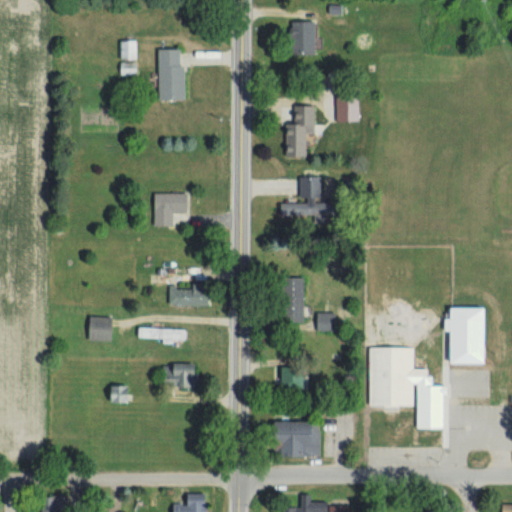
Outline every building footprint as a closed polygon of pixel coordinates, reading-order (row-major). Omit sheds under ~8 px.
[(320,53),(320,20),(297,20),(297,53),(320,53)] [(141,60),(141,40),(121,40),(121,60),(141,60)] [(162,49),(162,99),(189,99),(189,49),(162,49)] [(141,62),(122,62),(122,74),(141,74),(141,62)] [(340,93),(340,121),(363,121),(363,93),(340,93)] [(290,157),(315,157),(315,106),(290,106),(290,157)] [(321,216),(322,177),(300,176),(300,203),(283,202),(283,215),(321,216)] [(192,192),(157,193),(157,227),(178,226),(178,212),(193,212),(192,192)] [(92,285),(121,285),(121,271),(92,271),(92,285)] [(215,306),(215,285),(171,285),(171,306),(215,306)] [(309,324),(309,303),(290,303),(290,324),(309,324)] [(457,310),(491,310),(491,365),(457,365),(457,330),(449,330),(449,319),(457,319),(457,310)] [(319,331),(341,331),(341,312),(319,312),(319,331)] [(90,341),(117,341),(117,317),(90,317),(90,341)] [(191,328),(139,328),(139,339),(191,339),(191,328)] [(373,347),(418,347),(418,368),(432,368),(432,384),(418,384),(418,407),(373,407),(373,347)] [(164,387),(204,387),(204,365),(164,365),(164,387)] [(282,389),(312,389),(312,367),(282,367),(282,389)] [(112,402),(136,402),(136,386),(112,386),(112,402)] [(323,455),(323,421),(284,421),(284,455),(323,455)] [(211,511),(212,493),(191,493),(191,504),(174,504),(174,511),(211,511)] [(284,511),(351,511),(352,508),(339,508),(339,502),(306,501),(306,509),(284,508),(284,511)]
